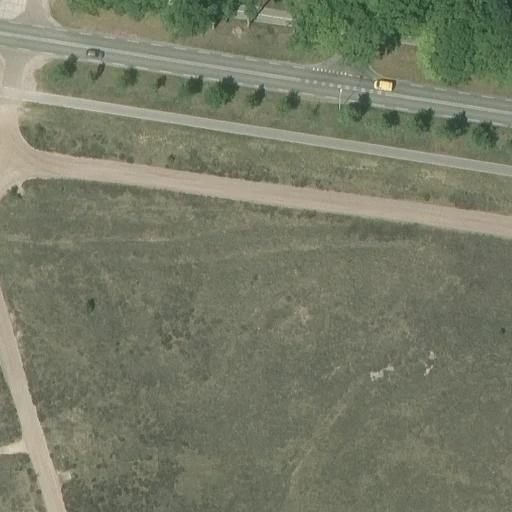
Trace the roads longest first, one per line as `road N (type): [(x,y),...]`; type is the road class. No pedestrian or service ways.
road 1 (track): [(511,230),(0,161)]
road 2 (primary): [(334,87),(0,33)]
road 3 (track): [(0,330),(55,511)]
road 4 (primary): [(511,115),(334,87)]
